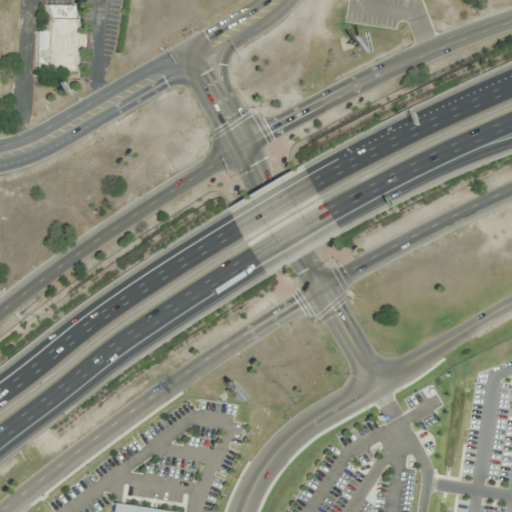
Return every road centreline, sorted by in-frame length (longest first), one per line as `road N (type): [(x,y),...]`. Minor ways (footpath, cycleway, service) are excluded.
road 1 (secondary): [(9,511),(144,407),(326,285),(511,194)]
road 2 (secondary): [(511,23),(402,64),(246,149),(114,228),(0,319)]
road 3 (secondary): [(378,380),(193,56)]
road 4 (motorway): [(0,436),(95,359),(255,257)]
road 5 (motorway): [(236,222),(178,256),(0,395)]
road 6 (motorway): [(511,83),(312,180)]
road 7 (secondary): [(193,56),(35,147),(0,154)]
road 8 (motorway): [(331,214),(511,123)]
road 9 (tertiary): [(243,511),(274,452),(378,380)]
road 10 (motorway): [(344,207),(511,141)]
road 11 (tertiary): [(511,302),(378,380)]
